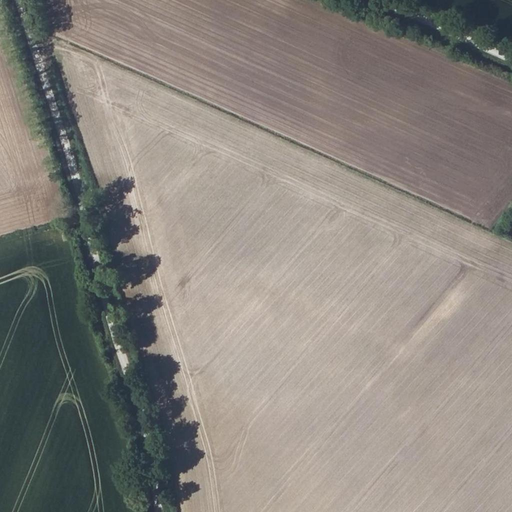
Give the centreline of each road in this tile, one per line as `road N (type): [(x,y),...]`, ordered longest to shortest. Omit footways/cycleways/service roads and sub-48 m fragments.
road 1 (track): [(17,0),(141,405),(157,511)]
road 2 (track): [(370,0),(511,62)]
